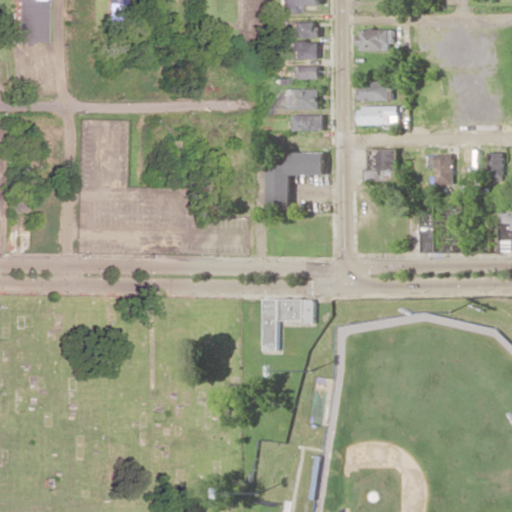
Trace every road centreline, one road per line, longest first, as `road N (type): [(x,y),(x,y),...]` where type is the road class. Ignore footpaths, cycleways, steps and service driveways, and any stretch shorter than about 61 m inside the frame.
road 1 (residential): [(511,265),(0,265)]
road 2 (residential): [(0,284),(511,284)]
road 3 (residential): [(68,284),(60,0)]
road 4 (residential): [(340,0),(343,284)]
road 5 (residential): [(241,108),(0,108)]
road 6 (residential): [(511,17),(340,18)]
road 7 (residential): [(342,140),(511,140)]
